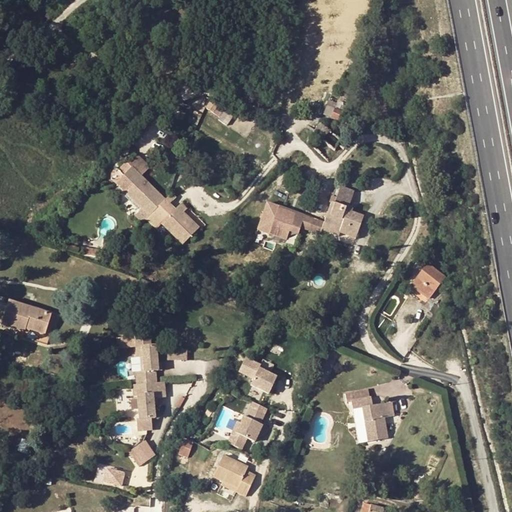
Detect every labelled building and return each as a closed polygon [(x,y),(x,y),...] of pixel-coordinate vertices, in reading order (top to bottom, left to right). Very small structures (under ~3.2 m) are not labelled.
[(346,103),(342,101),(339,100),(335,108),(327,105),(323,114),(339,120),(346,103)] [(220,117),(227,106),(220,102),(218,105),(211,101),(207,108),(220,117)] [(227,106),(220,117),(218,119),(227,125),(236,112),(227,106)] [(126,195),(149,217),(163,200),(140,177),(149,168),(136,156),(127,165),(135,172),(127,180),(126,181),(133,188),(126,195)] [(126,164),(119,172),(127,180),(135,172),(127,165),(126,164)] [(337,197),(350,202),(353,192),(340,187),(337,197)] [(164,201),(163,200),(149,217),(146,220),(156,229),(162,224),(183,244),(199,227),(184,213),(187,209),(181,204),(176,209),(170,204),(176,198),(172,194),(164,201)] [(334,204),(330,203),(322,226),(340,232),(356,238),(363,217),(352,212),(347,211),(349,206),(350,202),(337,197),(334,204)] [(301,226),(304,219),(287,214),(289,208),(267,201),(258,227),(286,236),(288,228),(299,231),(301,226)] [(304,219),(306,213),(289,208),(287,214),(304,219)] [(340,232),(322,226),(321,230),(339,236),(340,232)] [(86,247),(84,254),(102,258),(103,250),(86,247)] [(412,274),(417,278),(412,286),(429,298),(445,277),(427,264),(422,271),(417,268),(412,274)] [(1,325),(24,332),(26,328),(45,334),(52,314),(9,300),(1,325)] [(86,318),(93,321),(99,307),(93,304),(86,318)] [(135,372),(137,385),(156,383),(155,371),(157,371),(157,364),(155,345),(150,346),(149,336),(135,337),(135,347),(142,347),(143,356),(140,356),(142,371),(135,372)] [(167,350),(166,360),(186,361),(187,351),(167,350)] [(243,372),(259,380),(257,384),(274,393),(284,374),(251,357),(243,372)] [(137,385),(132,385),(133,395),(137,395),(139,420),(136,420),(137,431),(151,430),(150,419),(154,418),(153,405),(152,399),(156,398),(165,398),(164,383),(156,383),(137,385)] [(387,438),(384,418),(391,417),(388,403),(373,406),(371,397),(369,398),(367,389),(344,393),(346,402),(351,401),(353,410),(362,408),(368,442),(387,438)] [(247,417),(245,416),(242,423),(237,433),(247,438),(255,442),(263,425),(261,424),(268,409),(255,402),(247,417)] [(237,433),(242,423),(238,422),(234,431),(228,443),(242,449),(247,438),(237,433)] [(181,453),(190,457),(196,441),(187,438),(181,453)] [(136,447),(145,462),(155,456),(146,441),(136,447)] [(145,462),(136,447),(129,452),(139,467),(145,462)] [(237,488),(236,491),(246,496),(255,476),(246,471),(247,467),(223,456),(213,477),(223,481),(237,488)] [(109,466),(104,483),(123,488),(128,471),(109,466)] [(255,476),(257,472),(247,467),(246,471),(255,476)] [(223,481),(221,485),(236,491),(237,488),(223,481)]
